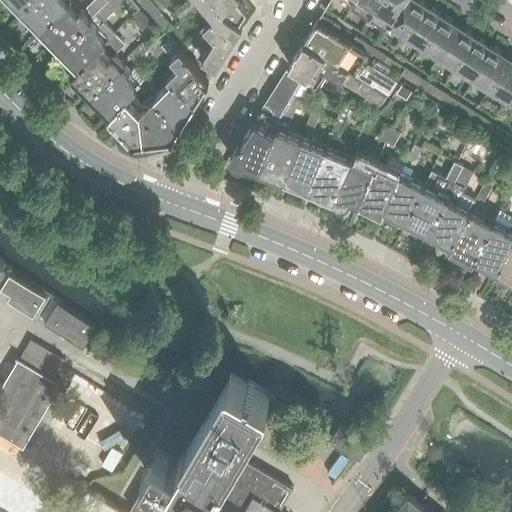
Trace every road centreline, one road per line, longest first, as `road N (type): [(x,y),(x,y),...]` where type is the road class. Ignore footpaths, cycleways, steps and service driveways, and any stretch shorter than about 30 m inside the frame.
road 1 (secondary): [(511,369),(370,286),(166,202)]
road 2 (residential): [(166,202),(291,5)]
road 3 (secondary): [(166,202),(80,162),(0,90)]
